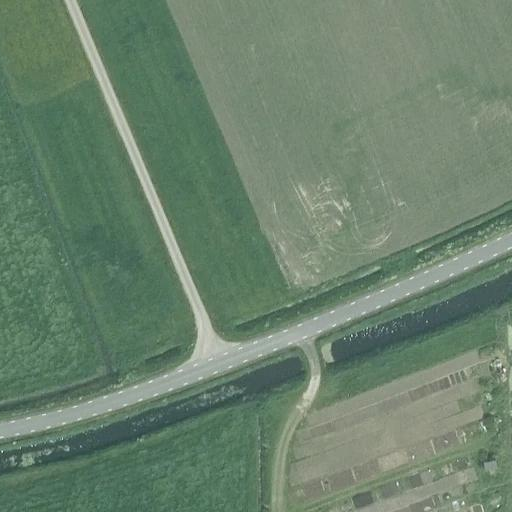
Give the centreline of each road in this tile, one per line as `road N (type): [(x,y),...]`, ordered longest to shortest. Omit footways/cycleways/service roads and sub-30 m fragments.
road 1 (unclassified): [(0,433),(86,414),(270,347),(511,241)]
road 2 (track): [(219,366),(67,0)]
